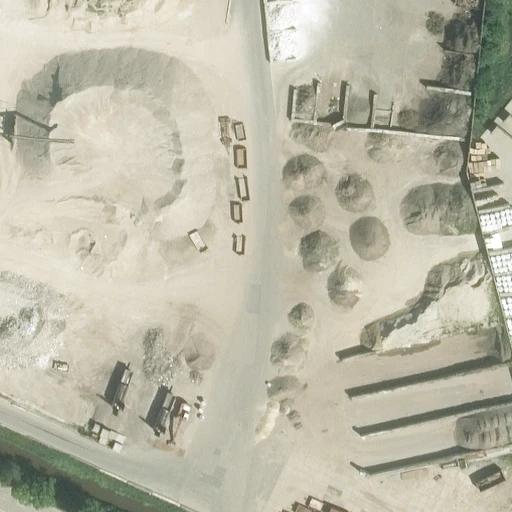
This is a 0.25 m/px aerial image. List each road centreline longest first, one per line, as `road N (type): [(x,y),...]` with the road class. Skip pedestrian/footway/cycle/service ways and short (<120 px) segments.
road 1 (unknown): [(233,484),(265,180),(254,0)]
road 2 (unknown): [(0,403),(158,477),(185,486),(233,484)]
